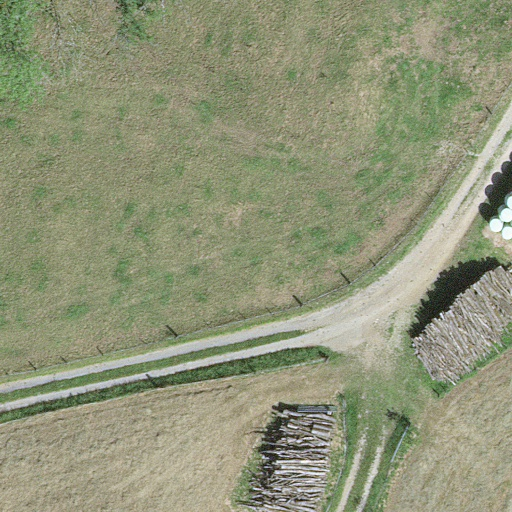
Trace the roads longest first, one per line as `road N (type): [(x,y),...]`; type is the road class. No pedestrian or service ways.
road 1 (track): [(511,138),(439,244),(344,321),(0,406)]
road 2 (track): [(344,321),(367,372),(369,409),(345,511)]
